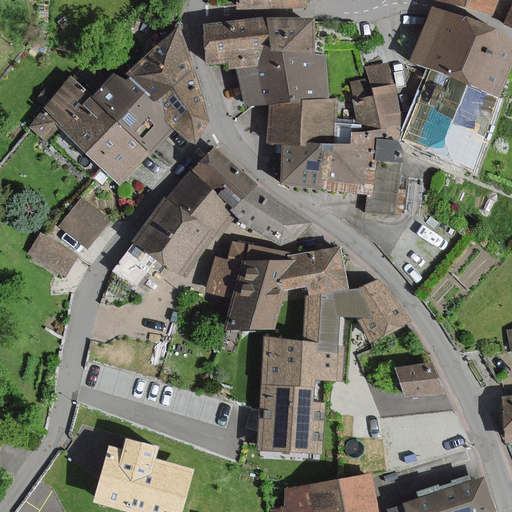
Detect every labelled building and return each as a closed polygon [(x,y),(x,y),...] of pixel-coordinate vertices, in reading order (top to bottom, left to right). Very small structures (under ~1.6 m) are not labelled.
[(311,8),(310,0),(238,0),(239,9),(311,8)] [(444,0),(497,10),(500,0),(444,0)] [(511,40),(433,9),(412,59),(433,68),(501,95),(511,67),(511,40)] [(230,62),(230,66),(242,66),(262,66),(262,51),(271,51),(271,38),(269,18),(207,25),(210,63),(230,62)] [(271,38),(271,51),(317,51),(317,20),(269,18),(271,38)] [(181,25),(122,76),(176,126),(196,145),(212,121),(181,25)] [(242,102),(270,102),(329,102),(329,51),(317,51),(271,51),(262,51),(262,66),(242,66),(242,102)] [(401,123),(387,64),(370,68),(384,127),(401,123)] [(473,165),(501,95),(433,68),(405,138),(473,165)] [(109,111),(152,151),(176,126),(122,76),(117,72),(94,97),(109,111)] [(60,125),(123,183),(152,151),(109,111),(94,97),(73,78),(31,124),(47,139),(60,125)] [(270,144),(282,144),(341,143),(341,102),(329,102),(270,102),(270,144)] [(283,182),(327,186),(370,191),(377,191),(376,141),(376,133),(370,133),(353,133),(353,143),(341,143),(282,144),(282,160),(283,182)] [(400,141),(380,141),(376,141),(377,191),(370,191),(370,211),(401,211),(400,141)] [(213,146),(193,171),(240,208),(260,183),(213,146)] [(236,214),(240,208),(193,171),(138,239),(186,277),(236,214)] [(286,204),(260,183),(240,208),(236,214),(283,247),(299,240),(312,224),(286,204)] [(112,220),(85,199),(63,227),(91,248),(112,220)] [(40,230),(33,246),(70,262),(77,247),(40,230)] [(234,301),(242,261),(256,261),(258,247),(235,243),(231,261),(217,258),(209,296),(234,301)] [(131,277),(143,259),(125,247),(113,264),(131,277)] [(327,297),(327,318),(347,317),(358,316),(374,346),(411,325),(387,281),(384,276),(353,293),(349,277),(341,249),(296,255),(297,260),(282,279),(290,292),(310,288),(309,296),(327,297)] [(290,292),(282,279),(297,260),(256,261),(242,261),(234,301),(228,328),(278,331),(290,292)] [(309,296),(306,341),(345,344),(346,338),(347,317),(327,318),(327,297),(309,296)] [(306,341),(267,337),(263,381),(316,386),(317,378),(342,380),(345,344),(306,341)] [(444,394),(439,362),(400,369),(406,401),(444,394)] [(315,399),(316,386),(263,381),(263,391),(259,441),(324,446),(328,400),(315,399)] [(162,464),(167,446),(128,435),(123,452),(112,449),(97,504),(126,511),(187,511),(198,473),(162,464)] [(379,511),(373,473),(307,486),(311,511),(379,511)] [(490,511),(494,511),(483,478),(407,503),(409,511),(490,511)] [(289,507),(276,509),(276,511),(311,511),(307,486),(286,490),(289,507)]
